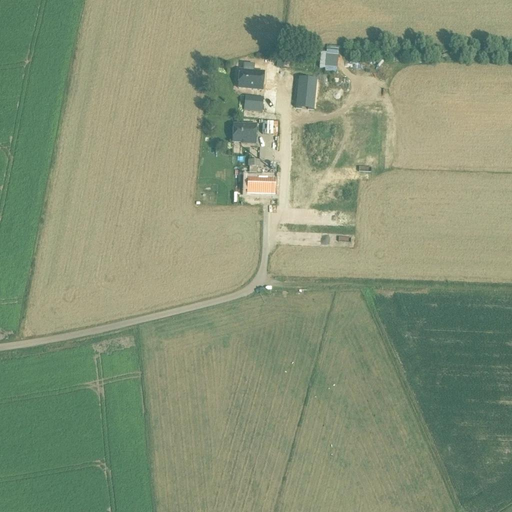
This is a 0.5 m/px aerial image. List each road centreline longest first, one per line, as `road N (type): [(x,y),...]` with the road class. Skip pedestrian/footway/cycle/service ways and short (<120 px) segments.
road 1 (track): [(258,284),(181,310),(0,348)]
road 2 (track): [(511,292),(258,284)]
road 3 (track): [(268,127),(258,284)]
